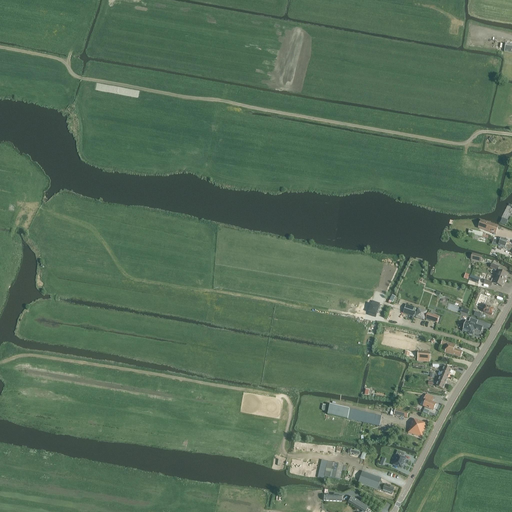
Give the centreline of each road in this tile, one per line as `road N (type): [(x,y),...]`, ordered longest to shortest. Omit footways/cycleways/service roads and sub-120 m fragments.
road 1 (track): [(469,140),(82,78),(59,59),(0,48)]
road 2 (track): [(484,348),(380,321),(134,279),(98,236),(40,207)]
road 3 (track): [(286,457),(291,406),(280,395),(57,357),(0,361)]
road 4 (tertiary): [(393,511),(511,297)]
